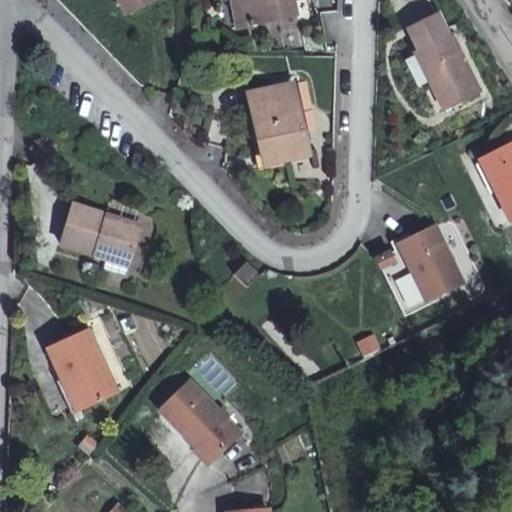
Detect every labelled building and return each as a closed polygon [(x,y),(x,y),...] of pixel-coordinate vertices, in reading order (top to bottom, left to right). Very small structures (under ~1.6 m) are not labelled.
[(157,0),(122,0),(129,14),(157,0)] [(231,0),(237,26),(245,25),(240,0),(231,0)] [(298,14),(294,0),(240,0),(245,25),(298,14)] [(420,50),(450,34),(439,12),(409,27),(420,50)] [(295,30),(276,33),(278,49),(297,47),(295,30)] [(453,33),(450,34),(420,50),(415,52),(416,54),(405,59),(418,87),(430,82),(443,109),(481,91),(453,33)] [(306,81),(299,82),(309,130),(316,129),(306,81)] [(293,83),(249,93),(265,164),(308,154),(293,83)] [(511,216),(511,142),(479,158),(508,219),(511,216)] [(55,244),(90,255),(91,250),(125,261),(136,227),(68,206),(55,244)] [(461,282),(433,225),(395,245),(397,249),(375,261),(404,317),(427,305),(424,300),(461,282)] [(91,250),(90,255),(124,265),(125,261),(91,250)] [(244,259),(232,271),(245,284),(257,272),(244,259)] [(43,345),(55,375),(61,372),(76,405),(110,390),(83,328),(43,345)] [(359,358),(379,348),(373,333),(352,342),(359,358)] [(61,372),(55,375),(50,377),(65,410),(76,405),(61,372)] [(159,417),(195,454),(201,448),(213,461),(237,437),(188,388),(159,417)] [(201,448),(195,454),(192,456),(205,469),(213,461),(201,448)]
